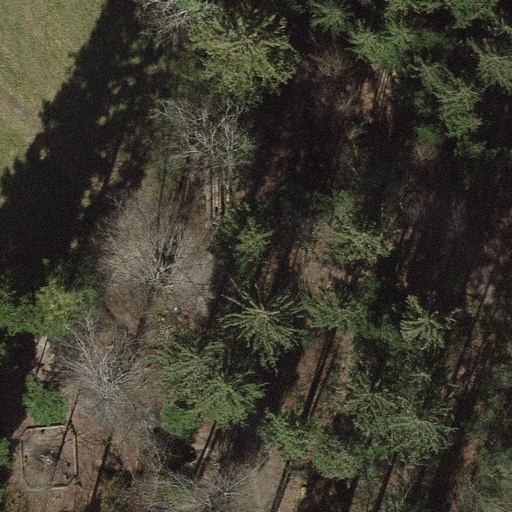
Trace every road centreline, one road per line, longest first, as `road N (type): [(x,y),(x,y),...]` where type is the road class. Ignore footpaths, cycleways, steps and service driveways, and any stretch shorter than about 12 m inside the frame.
road 1 (track): [(282,511),(248,376),(213,312),(0,91)]
road 2 (track): [(150,244),(0,302)]
